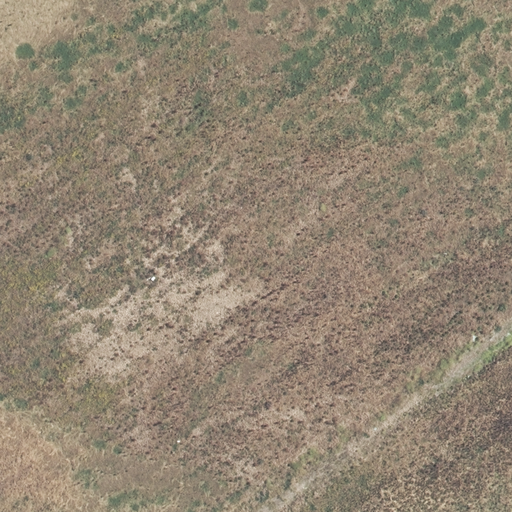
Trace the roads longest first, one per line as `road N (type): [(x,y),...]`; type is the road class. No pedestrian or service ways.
road 1 (unknown): [(0,56),(74,0),(287,0),(173,511)]
road 2 (unknown): [(511,291),(465,511)]
